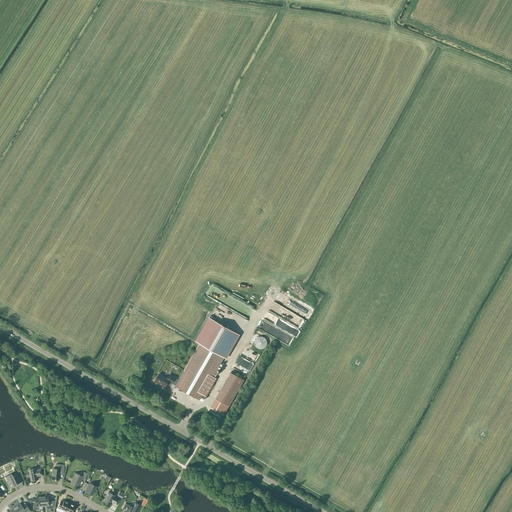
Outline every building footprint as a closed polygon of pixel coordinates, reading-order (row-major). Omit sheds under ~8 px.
[(216,378),(213,377),(226,353),(228,354),(241,331),(212,314),(198,337),(202,340),(179,380),(170,374),(168,378),(159,373),(157,378),(156,377),(155,378),(155,379),(155,380),(155,382),(165,388),(168,381),(176,386),(200,400),(203,395),(206,396),(216,378)] [(255,341),(254,343),(255,345),(256,347),(257,348),(259,349),(261,349),(264,348),(265,347),(266,345),(267,343),(266,341),(265,339),(264,338),(261,337),(259,337),(257,338),(256,339),(255,341)] [(239,357),(236,363),(250,371),(254,365),(239,357)] [(244,380),(231,372),(211,407),(224,415),(244,380)] [(52,479),(58,480),(60,471),(64,471),(64,465),(57,464),(57,469),(53,468),(52,479)] [(39,476),(43,475),(41,468),(38,469),(36,470),(35,468),(29,470),(31,480),(37,479),(37,476),(39,475),(39,476)] [(70,484),(78,487),(81,479),(84,480),(87,474),(84,472),(82,476),(75,473),(70,484)] [(10,489),(17,485),(16,482),(21,480),(18,474),(13,476),(12,473),(5,477),(8,481),(7,482),(10,489)] [(92,495),(96,487),(90,483),(89,485),(86,483),(82,489),(86,490),(85,492),(92,495)] [(115,496),(108,492),(103,502),(110,505),(111,502),(117,505),(120,499),(115,496)] [(48,496),(42,497),(42,506),(46,506),(47,509),(53,509),(54,502),(48,503),(48,496)] [(42,506),(42,497),(35,497),(36,504),(33,504),(34,510),(39,510),(39,506),(42,506)] [(61,511),(62,510),(65,511),(70,503),(64,500),(61,506),(58,505),(56,510),(59,511),(61,511)] [(20,503),(15,507),(18,511),(25,511),(26,511),(25,511),(30,511),(31,511),(26,504),(22,507),(20,503)] [(75,505),(70,503),(65,511),(66,511),(73,511),(72,511),(75,505)] [(124,511),(132,511),(133,510),(136,511),(137,511),(141,506),(136,503),(135,503),(132,508),(130,506),(130,504),(125,506),(126,510),(125,511),(124,511)]
